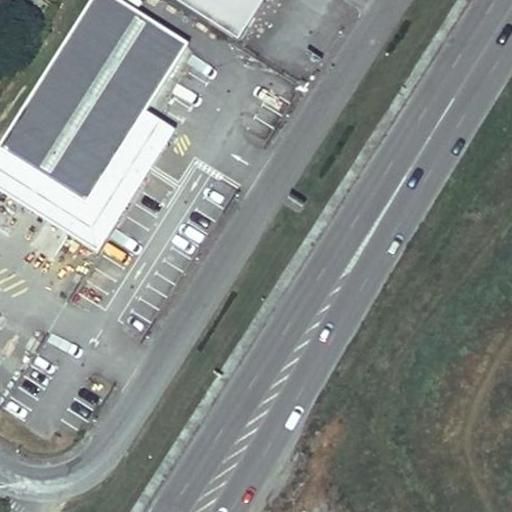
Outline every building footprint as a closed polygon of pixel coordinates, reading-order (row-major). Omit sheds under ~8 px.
[(106,0),(96,0),(0,148),(0,157),(84,211),(144,120),(188,53),(106,0)] [(0,0),(0,12),(8,0),(0,0)] [(166,0),(239,45),(269,0),(166,0)] [(24,37),(30,41),(48,15),(41,11),(24,37)] [(84,211),(0,157),(0,199),(93,260),(171,138),(144,120),(84,211)]
